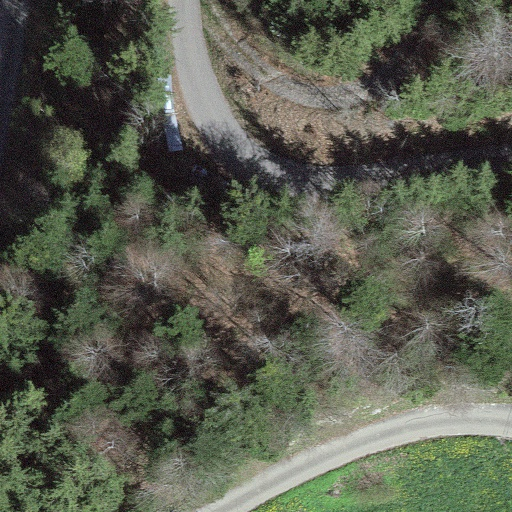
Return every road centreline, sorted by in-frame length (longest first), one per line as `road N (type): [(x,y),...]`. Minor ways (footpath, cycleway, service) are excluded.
road 1 (unclassified): [(511,158),(314,184),(270,174),(234,152),(208,114),(185,0)]
road 2 (track): [(189,0),(293,86),(332,93),(390,74),(427,0)]
road 3 (unclassified): [(511,421),(407,421),(218,511)]
